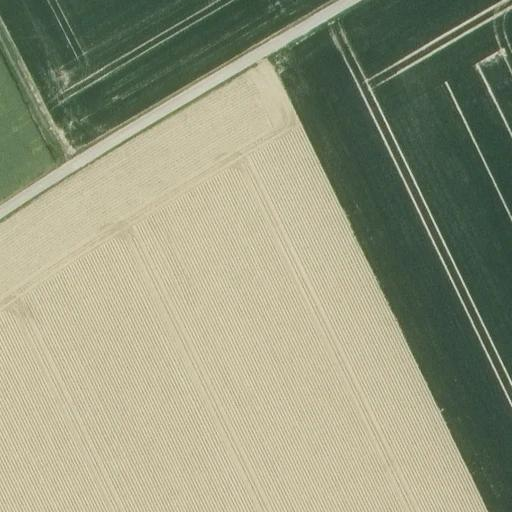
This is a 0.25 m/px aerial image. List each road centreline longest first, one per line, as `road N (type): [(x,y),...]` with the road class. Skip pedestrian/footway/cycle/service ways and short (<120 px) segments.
road 1 (track): [(355,0),(0,214)]
road 2 (track): [(62,172),(0,49)]
